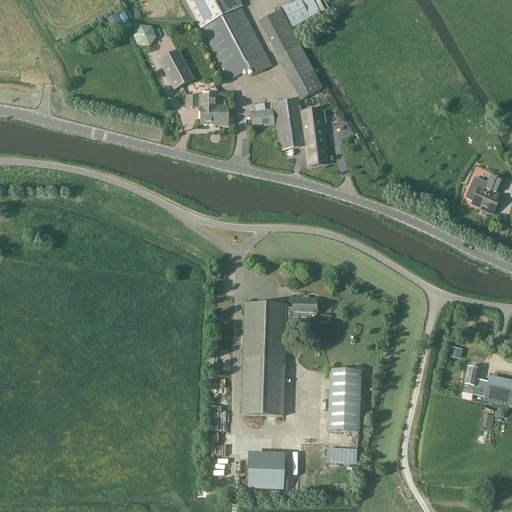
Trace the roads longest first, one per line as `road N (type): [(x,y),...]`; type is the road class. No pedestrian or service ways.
road 1 (unclassified): [(436,295),(348,241),(310,229),(202,221),(99,176),(0,161)]
road 2 (tertiary): [(511,269),(377,208),(152,149)]
road 3 (track): [(436,295),(403,458),(427,511)]
road 4 (track): [(244,0),(279,77),(243,98),(237,169)]
road 5 (tertiary): [(0,114),(152,149)]
road 6 (track): [(8,0),(46,66),(44,122)]
